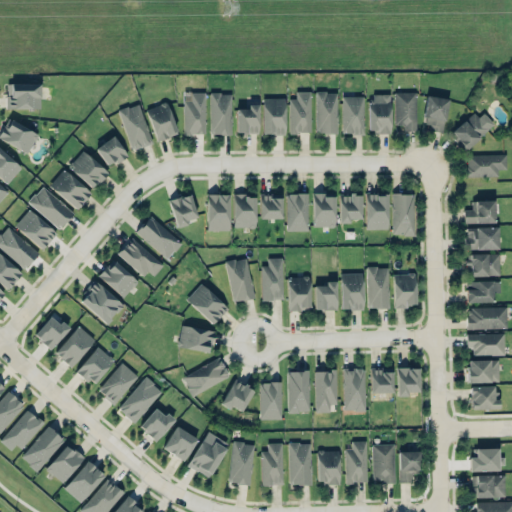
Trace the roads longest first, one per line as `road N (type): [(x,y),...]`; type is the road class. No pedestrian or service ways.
road 1 (residential): [(0,338),(161,167),(433,162)]
road 2 (residential): [(0,344),(193,503),(226,511),(441,509)]
road 3 (residential): [(433,162),(441,511)]
road 4 (residential): [(253,341),(436,336)]
